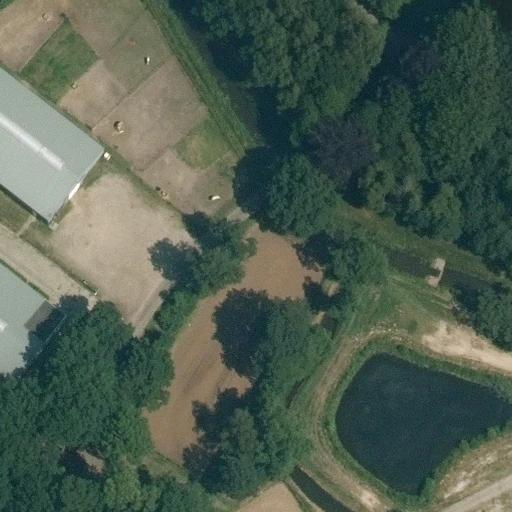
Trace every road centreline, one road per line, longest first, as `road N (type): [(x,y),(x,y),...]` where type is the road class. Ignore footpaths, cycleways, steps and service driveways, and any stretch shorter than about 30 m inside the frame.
road 1 (unclassified): [(92,511),(98,428),(141,322),(171,278),(276,185)]
road 2 (track): [(261,197),(406,302),(424,334),(511,361)]
road 3 (track): [(424,334),(370,325),(336,358),(309,407),(315,456),(385,511)]
road 4 (unclassified): [(297,167),(360,117),(398,70),(393,45),(349,0)]
road 5 (track): [(502,0),(398,70)]
